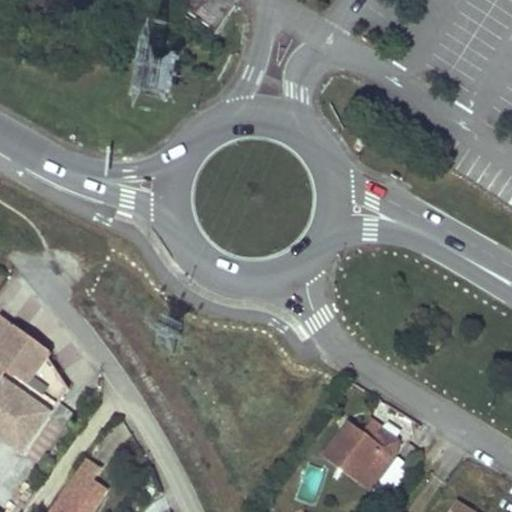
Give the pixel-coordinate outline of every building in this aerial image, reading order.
[(158,0),(215,38),(240,0),(158,0)] [(46,359),(49,354),(0,317),(0,364),(11,372),(0,386),(0,439),(21,454),(67,389),(46,359)] [(380,451),(346,426),(324,456),(368,489),(389,462),(378,454),(380,451)] [(86,462),(75,476),(88,485),(99,470),(86,462)] [(88,511),(101,494),(88,485),(75,476),(50,511),(88,511)]
